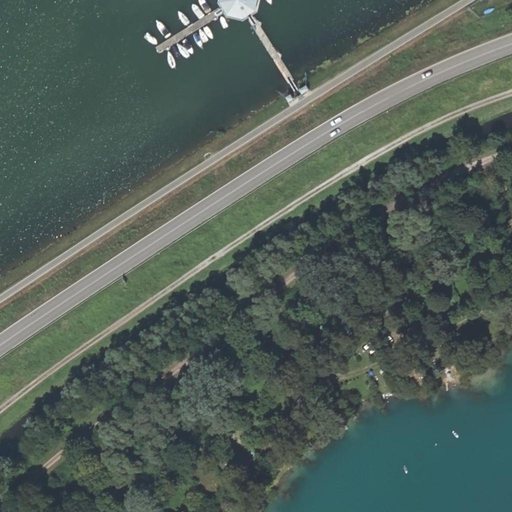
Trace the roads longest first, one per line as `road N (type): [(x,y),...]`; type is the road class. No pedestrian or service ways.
road 1 (track): [(511,153),(450,176),(387,214),(0,507)]
road 2 (track): [(511,94),(409,134),(316,189),(0,410)]
road 3 (primary): [(511,43),(336,124),(0,343)]
road 4 (track): [(511,296),(359,368),(329,366),(276,297)]
road 5 (track): [(311,344),(232,419),(116,413)]
